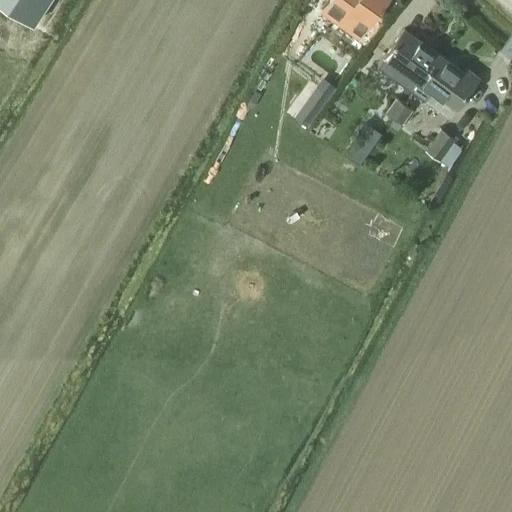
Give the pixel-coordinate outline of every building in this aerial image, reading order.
[(330,0),(346,12),(351,5),(370,18),(383,0),(330,0)] [(412,91),(439,55),(415,38),(412,42),(401,34),(404,29),(403,29),(377,65),(412,91)] [(439,55),(412,91),(423,100),(432,88),(444,97),(447,93),(458,101),(455,105),(456,106),(478,76),(463,66),(460,70),(439,55)] [(320,88),(297,118),(307,125),(307,126),(330,95),(328,94),(320,88)] [(395,97),(385,112),(388,114),(392,117),(394,118),(404,103),(403,102),(395,97)] [(404,103),(394,118),(402,124),(413,109),(404,103)] [(359,163),(381,133),(365,121),(343,152),(359,163)] [(425,150),(438,159),(453,138),(440,129),(425,150)]
